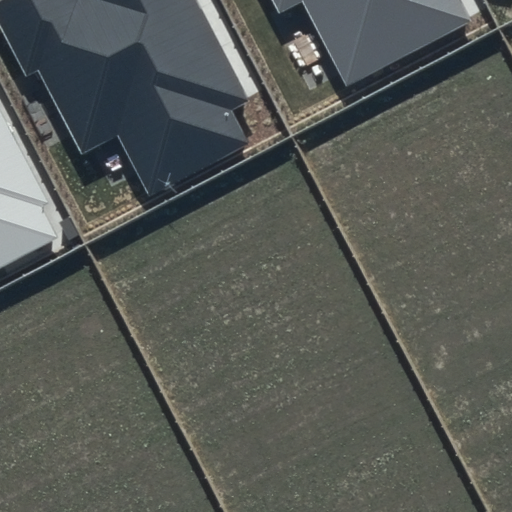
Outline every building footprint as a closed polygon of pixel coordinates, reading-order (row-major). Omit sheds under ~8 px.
[(248,100),(195,0),(1,0),(0,1),(0,25),(26,76),(40,69),(82,149),(119,130),(151,191),(247,141),(230,109),(248,100)] [(270,0),(277,13),(302,0),(306,0),(348,82),(469,21),(458,0),(270,0)] [(47,203),(0,113),(0,265),(57,236),(41,206),(47,203)] [(511,448),(511,227),(449,261),(396,163),(310,209),(457,478),(511,448)] [(162,511),(93,380),(12,422),(0,400),(0,511),(162,511)]
